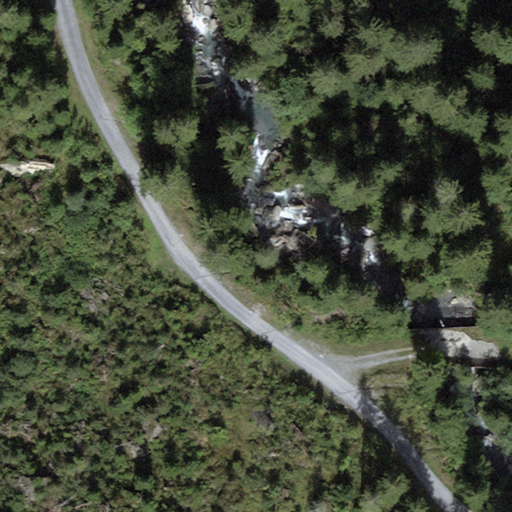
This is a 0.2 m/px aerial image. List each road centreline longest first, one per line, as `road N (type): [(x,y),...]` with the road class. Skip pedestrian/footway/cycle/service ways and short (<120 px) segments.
road 1 (track): [(58,0),(175,249),(228,304),(396,431),(461,511)]
road 2 (track): [(317,369),(431,350),(511,356)]
